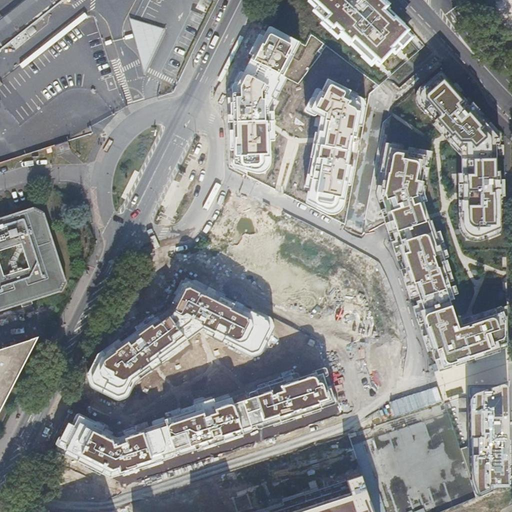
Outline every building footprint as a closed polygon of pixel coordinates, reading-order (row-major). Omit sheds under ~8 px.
[(0,0),(0,52),(66,0),(0,0)] [(317,0),(318,0),(319,5),(320,6),(371,54),(376,56),(380,56),(386,54),(399,40),(400,36),(401,31),(399,27),(370,0),(317,0)] [(138,40),(139,45),(146,68),(161,36),(156,34),(158,29),(158,30),(158,29),(141,24),(142,25),(141,27),(133,23),(138,40)] [(277,31),(266,25),(259,41),(260,41),(232,96),(234,160),(238,160),(239,165),(255,170),(259,170),(262,169),(265,164),(265,158),(270,158),(270,132),(271,132),(271,124),(271,121),(269,121),(269,108),(274,99),(272,98),(293,56),(290,54),(295,42),(276,33),(277,31)] [(474,110),(440,73),(421,89),(420,93),(419,97),(419,100),(420,103),(448,135),(463,151),(465,149),(467,152),(468,175),(459,174),(459,185),(459,196),(460,220),(465,232),(469,235),(474,237),(478,238),(501,228),(500,171),(496,171),(496,156),(496,134),(474,110)] [(352,91),(329,80),(321,97),(318,96),(311,109),(323,115),(319,136),(321,136),(320,140),(319,146),(320,146),(318,157),(315,156),(311,180),(313,180),(311,193),(316,194),(314,204),(328,211),(330,211),(332,211),(335,210),(338,209),(339,206),(340,205),(341,201),(346,202),(353,166),(350,166),(353,152),(354,152),(356,143),(355,143),(356,138),(358,138),(363,109),(362,106),(361,104),(359,103),(357,101),(358,100),(350,96),(352,91)] [(55,145),(58,155),(71,150),(68,141),(55,145)] [(426,156),(390,149),(382,194),(389,223),(394,220),(404,245),(399,245),(413,291),(418,291),(432,333),(428,335),(439,370),(507,347),(508,318),(503,312),(467,324),(460,326),(446,287),(450,285),(445,262),(431,223),(427,223),(425,218),(420,203),(420,193),(426,156)] [(0,311),(63,291),(67,283),(45,213),(34,208),(0,218),(0,311)] [(162,322),(158,317),(101,358),(89,383),(117,396),(121,396),(124,394),(125,393),(131,381),(181,345),(180,341),(199,327),(250,353),(254,353),(257,352),(259,351),(268,332),(270,328),(270,324),(267,321),(251,312),(250,313),(234,305),(235,304),(190,282),(185,283),(182,285),(177,296),(181,298),(173,314),(162,322)] [(0,411),(38,337),(0,350),(0,411)] [(55,450),(111,479),(338,404),(332,386),(327,387),(323,374),(317,376),(316,373),(293,381),(292,379),(257,390),(259,397),(235,404),(232,398),(214,404),(215,407),(196,413),(195,411),(166,420),(167,423),(119,438),(94,426),(95,424),(79,416),(74,426),(69,423),(55,450)] [(470,395),(470,445),(460,449),(475,498),(492,491),(492,485),(509,483),(509,387),(505,384),(470,395)] [(460,449),(366,488),(373,511),(442,511),(475,498),(460,449)] [(373,511),(366,488),(362,476),(283,502),(284,508),(272,511),(373,511)]
